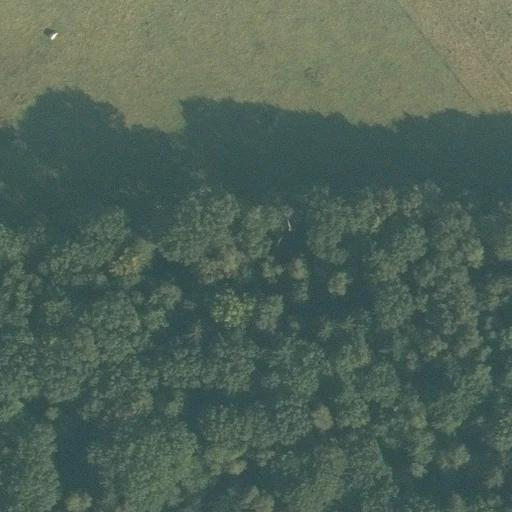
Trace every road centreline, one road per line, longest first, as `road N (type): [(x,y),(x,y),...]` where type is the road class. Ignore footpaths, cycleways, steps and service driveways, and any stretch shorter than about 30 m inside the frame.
road 1 (track): [(511,189),(243,172),(100,186),(0,208)]
road 2 (track): [(436,0),(511,97)]
